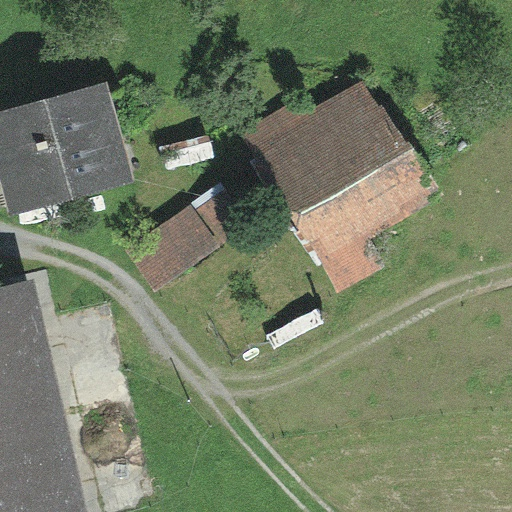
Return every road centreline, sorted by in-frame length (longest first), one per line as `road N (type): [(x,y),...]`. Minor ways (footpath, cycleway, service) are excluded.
road 1 (track): [(209,387),(279,379),(427,301),(511,272)]
road 2 (track): [(0,238),(78,262),(114,286),(209,387)]
road 3 (track): [(209,387),(318,511)]
